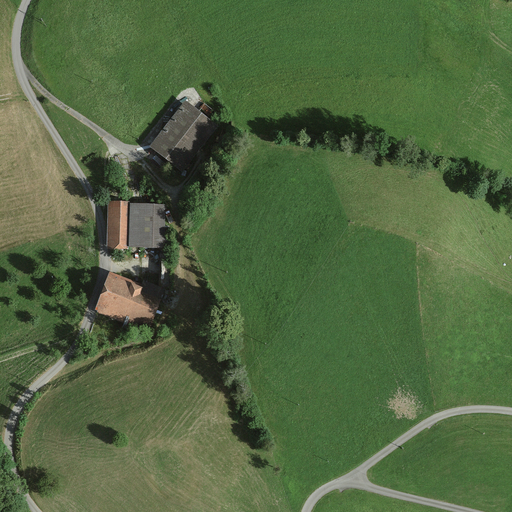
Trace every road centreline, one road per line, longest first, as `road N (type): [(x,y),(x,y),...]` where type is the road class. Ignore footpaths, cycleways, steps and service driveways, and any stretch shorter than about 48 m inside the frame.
road 1 (track): [(34,511),(19,491),(7,441),(26,399),(75,360),(90,336),(108,250),(97,197),(19,69),(16,34),(27,0)]
road 2 (track): [(511,412),(439,418),(348,480)]
road 3 (track): [(463,511),(348,480),(318,493),(305,511)]
road 4 (track): [(19,69),(138,156)]
